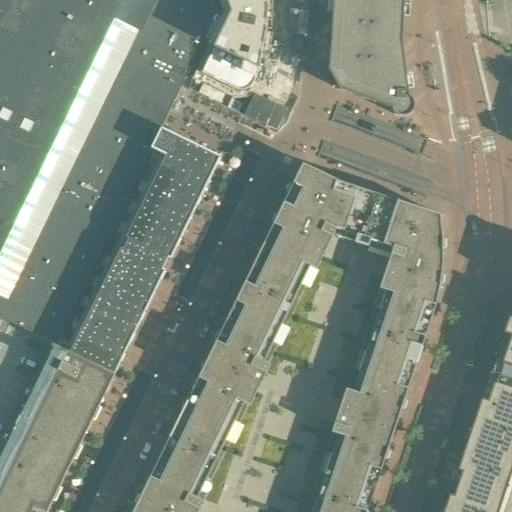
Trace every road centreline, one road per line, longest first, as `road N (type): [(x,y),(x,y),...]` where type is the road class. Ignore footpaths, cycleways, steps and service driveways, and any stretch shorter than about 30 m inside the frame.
road 1 (residential): [(470,189),(315,127),(285,139),(101,511)]
road 2 (residential): [(403,511),(473,303)]
